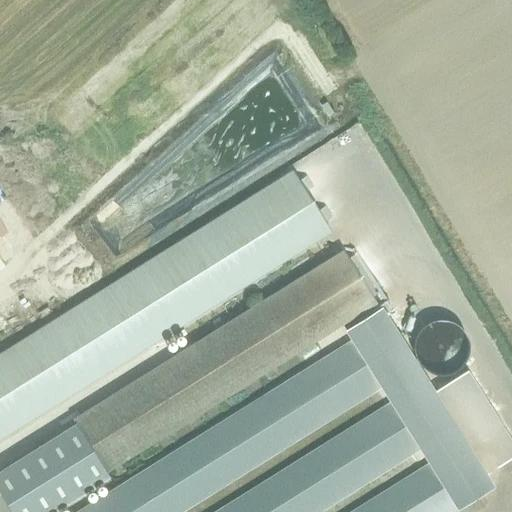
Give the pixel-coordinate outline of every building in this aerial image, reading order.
[(227,0),(216,10),(226,21),(248,0),(227,0)] [(214,14),(197,29),(215,50),(233,34),(214,14)] [(190,32),(160,60),(168,69),(198,41),(190,32)] [(139,96),(160,109),(166,98),(145,86),(139,96)] [(133,126),(140,120),(126,103),(118,109),(133,126)] [(74,154),(94,142),(86,129),(66,141),(74,154)] [(0,353),(0,439),(331,232),(292,170),(0,353)] [(35,172),(14,193),(30,210),(52,188),(35,172)] [(73,419),(76,425),(0,472),(0,492),(12,511),(51,511),(108,476),(106,473),(376,304),(342,250),(73,419)] [(437,399),(380,309),(347,331),(353,342),(207,433),(80,511),(316,511),(420,448),(430,465),(354,511),(452,511),(492,487),(469,451),(492,436),(460,384),(437,399)] [(416,339),(414,351),(416,363),(424,372),(435,377),(447,377),(458,372),(465,363),(468,351),(465,339),(458,330),(447,324),(435,324),(424,329),(416,339)]
